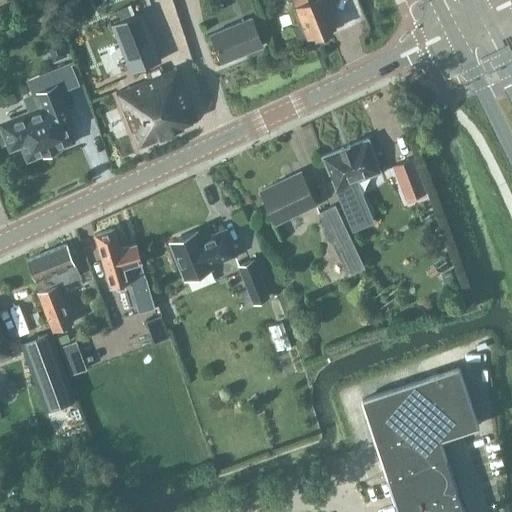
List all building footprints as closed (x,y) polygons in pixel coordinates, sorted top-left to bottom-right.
[(303,24),(295,27),(300,40),(308,37),(309,39),(316,36),(317,38),(333,32),(332,29),(337,27),(325,0),(317,0),(297,8),(303,24)] [(143,12),(113,23),(132,71),(162,60),(143,12)] [(253,18),(213,34),(225,61),(264,45),(253,18)] [(50,43),(56,61),(71,56),(64,38),(50,43)] [(118,93),(139,147),(185,129),(183,124),(197,118),(178,69),(118,93)] [(29,156),(31,155),(45,150),(46,153),(56,149),(55,146),(72,140),(61,114),(68,111),(57,84),(34,94),(40,110),(15,120),(11,122),(8,126),(8,130),(8,134),(11,138),(14,140),(18,141),(23,141),(29,156)] [(368,139),(323,156),(353,229),(369,223),(352,182),(356,180),(380,171),(368,139)] [(392,166),(404,199),(423,192),(411,159),(392,166)] [(314,203),(300,172),(259,191),(274,222),(314,203)] [(334,205),(317,212),(345,275),(362,268),(334,205)] [(113,229),(113,228),(92,234),(92,235),(93,235),(108,286),(108,287),(128,281),(137,312),(152,307),(143,277),(139,263),(139,262),(133,244),(118,249),(112,229),(113,229)] [(198,240),(194,231),(168,242),(183,279),(209,268),(207,264),(232,254),(222,230),(198,240)] [(28,258),(31,268),(39,288),(36,289),(51,329),(71,321),(57,282),(78,275),(66,244),(28,258)] [(251,260),(236,266),(251,303),(266,297),(251,260)] [(0,361),(12,357),(0,323),(0,361)] [(284,324),(270,329),(277,350),(291,345),(284,324)] [(65,325),(53,330),(59,344),(60,343),(71,339),(65,325)] [(51,332),(21,343),(45,409),(76,398),(51,332)] [(76,341),(61,347),(65,358),(80,353),(76,341)] [(363,399),(378,444),(400,511),(463,511),(439,438),(478,425),(459,368),(363,399)]
